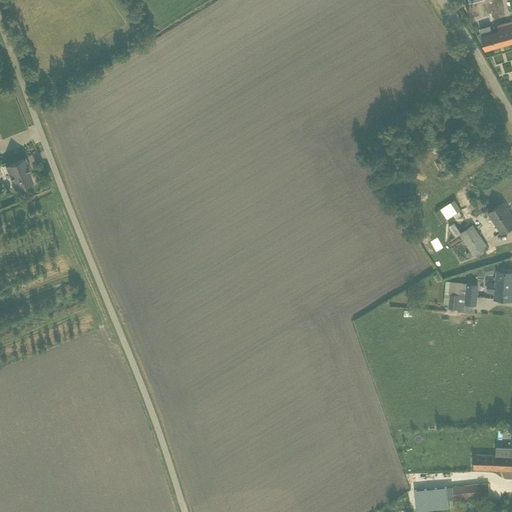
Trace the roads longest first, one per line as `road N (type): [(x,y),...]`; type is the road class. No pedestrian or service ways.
road 1 (unclassified): [(181,511),(0,34)]
road 2 (unclassified): [(511,117),(442,0)]
